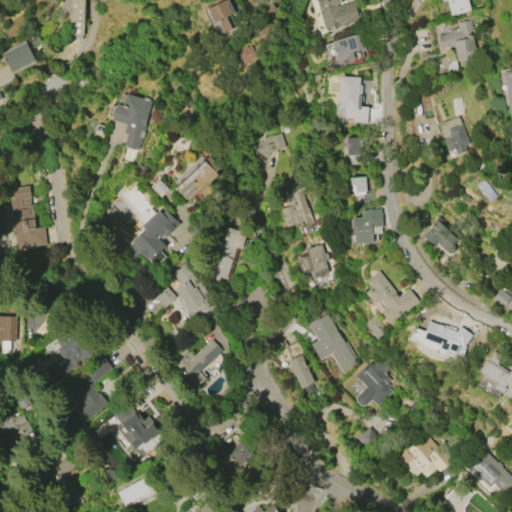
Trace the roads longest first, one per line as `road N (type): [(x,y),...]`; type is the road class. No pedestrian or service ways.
road 1 (residential): [(405,511),(317,469),(277,407),(245,402),(207,414),(167,385),(63,219),(50,144),(33,132),(0,140)]
road 2 (residential): [(511,320),(429,273),(396,216),(385,0)]
road 3 (residential): [(263,402),(256,373),(296,315),(248,192)]
